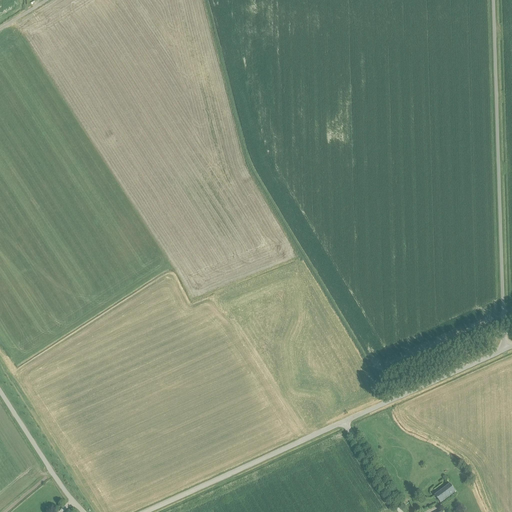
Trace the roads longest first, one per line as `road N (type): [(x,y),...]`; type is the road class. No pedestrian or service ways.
road 1 (unclassified): [(146,511),(506,348)]
road 2 (unclassified): [(506,348),(496,0)]
road 3 (track): [(0,351),(102,511)]
road 4 (tertiary): [(0,391),(73,502)]
